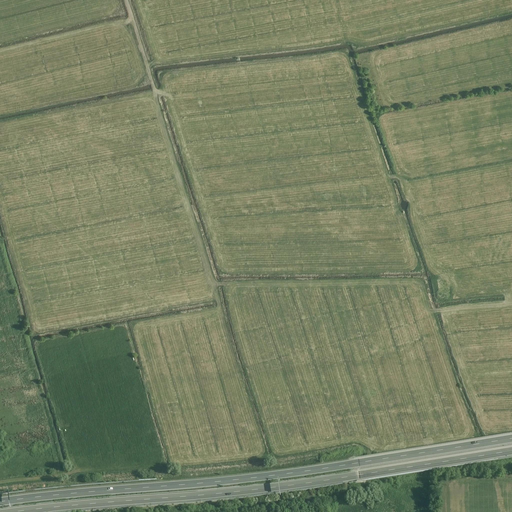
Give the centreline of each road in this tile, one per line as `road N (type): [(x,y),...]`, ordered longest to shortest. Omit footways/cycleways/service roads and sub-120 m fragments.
road 1 (motorway): [(511,441),(277,476),(0,502)]
road 2 (motorway): [(15,511),(277,488),(511,453)]
